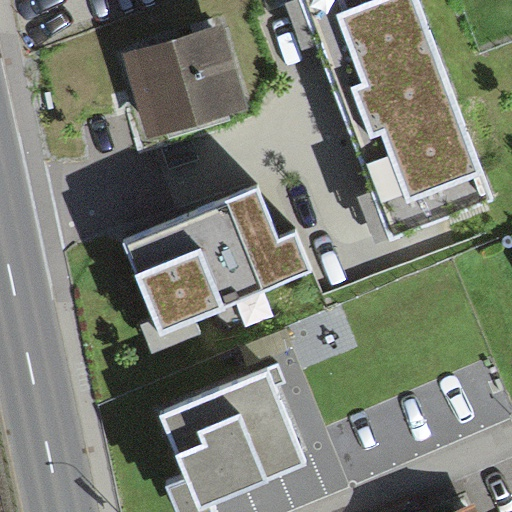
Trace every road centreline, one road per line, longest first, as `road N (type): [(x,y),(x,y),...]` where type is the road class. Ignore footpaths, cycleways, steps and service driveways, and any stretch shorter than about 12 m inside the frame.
road 1 (primary): [(62,511),(0,225)]
road 2 (residential): [(323,511),(511,435)]
